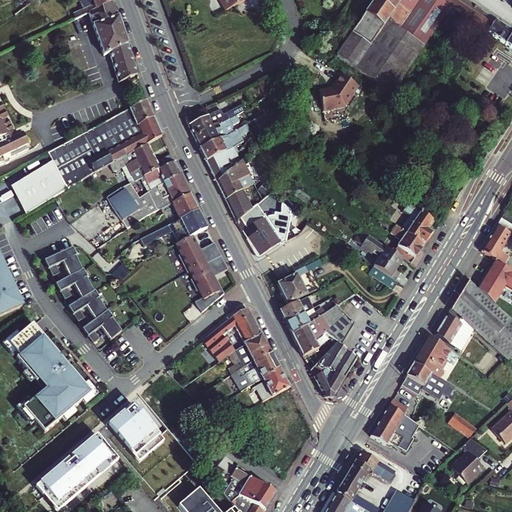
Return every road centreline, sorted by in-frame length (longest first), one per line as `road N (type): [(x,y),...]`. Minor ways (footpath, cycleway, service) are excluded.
road 1 (tertiary): [(126,0),(168,112),(252,282)]
road 2 (primary): [(350,438),(492,184)]
road 3 (primary): [(492,184),(337,429)]
road 4 (residential): [(119,394),(46,304),(9,226)]
road 5 (residential): [(252,282),(119,394)]
road 6 (tertiary): [(252,282),(313,405),(337,429)]
